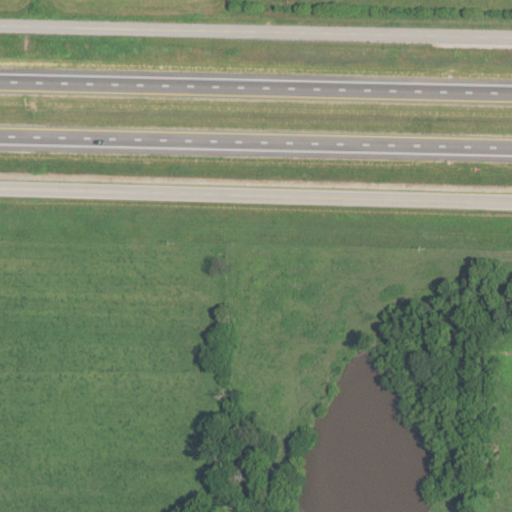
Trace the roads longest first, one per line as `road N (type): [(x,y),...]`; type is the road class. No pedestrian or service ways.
road 1 (tertiary): [(511,206),(0,192)]
road 2 (motorway): [(511,95),(0,82)]
road 3 (residential): [(511,39),(0,26)]
road 4 (motorway): [(0,138),(511,150)]
